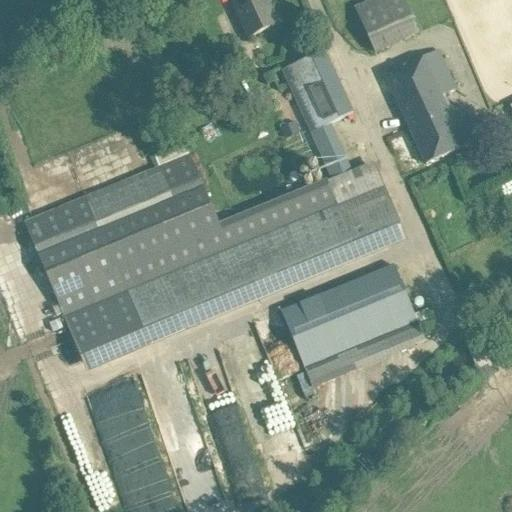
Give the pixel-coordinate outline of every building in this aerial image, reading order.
[(231,0),(249,38),(281,23),(272,3),(268,5),(266,0),(231,0)] [(374,0),(355,9),(375,54),(420,34),(404,0),(374,0)] [(456,90),(438,51),(385,75),(426,165),(478,141),(469,122),(455,128),(441,97),(456,90)] [(376,169),(354,179),(330,125),(353,114),(324,52),(282,71),(342,212),(130,299),(127,292),(64,318),(81,358),(275,278),(326,258),(353,246),(357,255),(391,241),(388,232),(399,228),(394,215),(396,214),(385,187),(384,187),(376,169)] [(168,115),(178,129),(199,115),(189,101),(168,115)] [(511,137),(495,145),(501,158),(508,155),(511,163),(511,137)] [(190,155),(25,223),(49,281),(182,228),(178,219),(211,205),(190,155)] [(497,182),(501,191),(511,186),(511,176),(497,182)] [(281,312),(304,368),(430,317),(427,310),(414,315),(394,266),(281,312)] [(129,375),(88,387),(100,429),(107,427),(104,416),(138,406),(129,375)]
